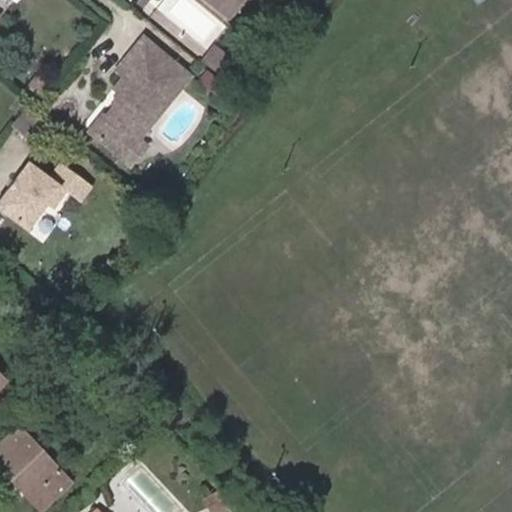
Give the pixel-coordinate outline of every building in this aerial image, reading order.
[(200,0),(225,19),(240,0),(200,0)] [(100,124),(128,146),(134,138),(139,138),(191,75),(142,36),(121,63),(128,68),(122,76),(113,88),(118,92),(125,98),(119,105),(114,107),(105,117),(100,124)] [(115,70),(122,76),(128,68),(121,63),(115,70)] [(225,85),(216,77),(208,86),(217,94),(225,85)] [(45,92),(36,84),(28,94),(37,102),(45,92)] [(113,100),(119,105),(125,98),(118,92),(113,100)] [(0,129),(10,119),(0,109),(0,129)] [(96,120),(100,124),(105,117),(100,114),(96,120)] [(93,133),(100,124),(96,120),(88,129),(93,133)] [(120,156),(128,146),(100,124),(93,133),(120,156)] [(146,144),(139,138),(134,138),(128,146),(138,154),(146,144)] [(130,164),(138,154),(128,146),(120,156),(130,164)] [(30,162),(0,200),(0,209),(29,231),(48,205),(54,209),(68,191),(82,202),(93,187),(61,162),(50,177),(30,162)] [(50,324),(28,335),(35,348),(56,337),(50,324)] [(19,429),(0,446),(0,464),(42,509),(70,484),(19,429)] [(219,493),(204,501),(210,511),(213,511),(225,505),(219,493)]
